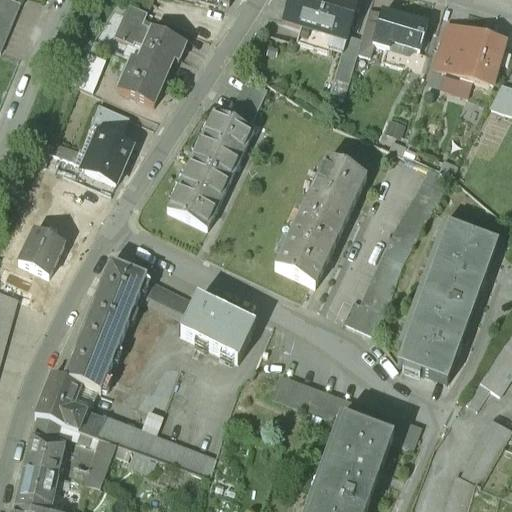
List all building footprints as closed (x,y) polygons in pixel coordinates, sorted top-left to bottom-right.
[(0,0),(0,55),(20,8),(0,0)] [(132,0),(128,9),(147,17),(155,0),(132,0)] [(194,0),(229,9),(231,0),(194,0)] [(357,6),(337,0),(290,0),(282,28),(301,34),(297,49),(326,58),(331,42),(344,46),(346,47),(348,38),(357,6)] [(186,48),(140,29),(145,18),(128,10),(114,42),(133,50),(134,47),(142,51),(137,65),(167,78),(173,64),(178,66),(186,48)] [(373,50),(382,19),(370,15),(361,43),(356,59),(380,66),(384,53),(373,50)] [(426,32),(382,19),(373,50),(384,53),(390,55),(392,51),(418,58),(426,32)] [(501,47),(447,31),(433,77),(487,93),(501,47)] [(361,43),(348,38),(346,47),(344,46),(334,83),(347,88),(356,59),(361,43)] [(106,66),(87,57),(71,88),(92,98),(106,66)] [(137,65),(130,62),(116,94),(154,110),(167,78),(137,65)] [(247,82),(228,123),(249,133),(266,93),(247,82)] [(511,95),(500,93),(487,115),(511,122),(511,119),(511,95)] [(450,125),(469,132),(475,115),(456,108),(450,125)] [(121,147),(129,122),(97,109),(89,133),(100,138),(121,147)] [(228,123),(215,116),(191,165),(230,183),(253,135),(249,133),(228,123)] [(121,147),(100,138),(93,156),(124,169),(132,151),(121,147)] [(74,167),(79,157),(53,148),(49,158),(74,167)] [(124,169),(93,156),(85,176),(115,189),(124,169)] [(52,176),(57,164),(50,162),(45,174),(52,176)] [(366,181),(326,163),(300,217),(340,235),(366,181)] [(230,183),(191,165),(167,215),(207,233),(230,183)] [(36,214),(52,176),(45,174),(29,210),(36,214)] [(429,174),(424,183),(423,183),(420,192),(418,192),(414,201),(413,201),(409,209),(408,209),(404,218),(424,228),(449,183),(429,174)] [(340,235),(300,217),(274,272),(313,291),(340,235)] [(404,218),(403,218),(398,228),(397,228),(385,257),(404,266),(424,228),(404,218)] [(496,248),(447,230),(422,300),(471,318),(496,248)] [(63,250),(34,236),(18,268),(47,283),(63,250)] [(79,250),(73,247),(56,282),(62,285),(79,250)] [(385,257),(361,309),(385,319),(402,269),(404,266),(385,257)] [(110,268),(89,319),(125,335),(138,304),(146,283),(146,282),(110,268)] [(146,282),(146,283),(138,304),(184,326),(194,306),(146,282)] [(0,298),(0,367),(18,305),(0,298)] [(471,318),(422,300),(397,370),(446,388),(471,318)] [(255,331),(196,303),(194,306),(184,326),(178,339),(238,366),(255,331)] [(361,309),(352,305),(343,325),(377,342),(385,319),(361,309)] [(63,385),(93,397),(100,399),(125,335),(89,319),(63,385)] [(511,336),(479,387),(500,399),(511,380),(511,336)] [(63,385),(50,381),(34,422),(38,424),(97,445),(104,424),(86,417),(93,397),(63,385)] [(420,432),(280,381),(272,403),(342,429),(344,424),(394,441),(392,446),(413,454),(420,432)] [(104,424),(97,445),(116,452),(147,463),(154,440),(156,441),(163,421),(146,415),(140,434),(106,422),(104,424)] [(97,445),(38,424),(34,443),(64,451),(91,460),(85,475),(74,472),(72,487),(100,496),(116,452),(97,445)] [(342,429),(326,475),(376,492),(392,446),(394,441),(344,424),(342,429)] [(492,424),(460,483),(475,492),(475,493),(480,495),(511,435),(492,424)] [(156,441),(154,440),(147,463),(209,485),(217,463),(156,441)] [(34,443),(32,443),(25,474),(57,483),(64,451),(34,443)] [(50,511),(57,483),(25,474),(15,511),(50,511)] [(368,511),(376,492),(326,475),(312,511),(368,511)] [(460,483),(455,480),(446,511),(469,511),(475,493),(475,492),(460,483)]
